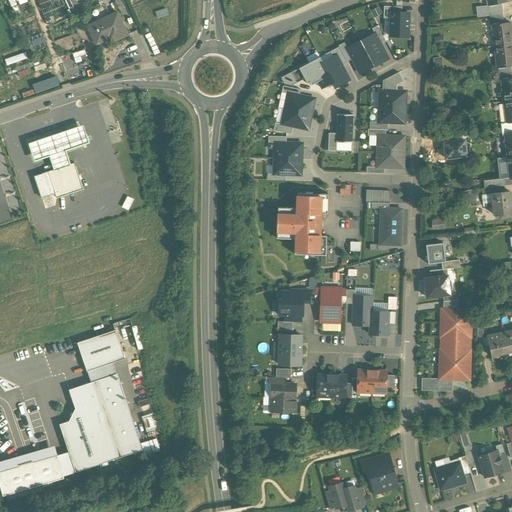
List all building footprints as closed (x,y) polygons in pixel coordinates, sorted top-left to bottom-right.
[(502,3),(489,6),(491,19),(504,17),(502,3)] [(402,7),(384,7),(384,18),(391,19),(391,13),(401,13),(402,7)] [(118,12),(88,26),(96,44),(108,39),(110,43),(128,35),(118,12)] [(408,37),(409,14),(401,13),(391,13),(391,19),(390,37),(408,37)] [(505,23),(492,25),(494,47),(511,44),(511,34),(511,23),(505,23)] [(375,34),(381,45),(386,42),(378,26),(373,29),(375,34)] [(374,66),(388,59),(381,45),(375,34),(361,41),(374,66)] [(360,73),(374,66),(361,41),(347,49),(353,59),(360,73)] [(347,62),(353,59),(347,49),(344,43),(339,46),(339,47),(347,62)] [(511,44),(494,47),(497,68),(511,66),(511,44)] [(339,47),(330,52),(333,57),(337,55),(343,66),(348,63),(347,62),(339,47)] [(333,57),(323,63),(334,85),(336,88),(350,80),(343,66),(337,55),(333,57)] [(434,57),(434,67),(443,67),(442,57),(434,57)] [(320,58),(309,63),(319,84),(323,90),(334,85),(323,63),(320,58)] [(309,63),(299,68),(305,79),(310,89),(319,84),(309,63)] [(299,68),(281,78),(284,84),(291,86),(305,79),(299,68)] [(382,91),(396,91),(396,85),(403,82),(399,73),(383,81),(382,91)] [(56,77),(33,83),(36,92),(59,86),(56,77)] [(511,78),(501,80),(503,102),(511,100),(511,78)] [(288,93),(300,96),(301,90),(283,86),(282,92),(288,93)] [(379,91),(379,107),(406,108),(407,92),(396,91),(382,91),(379,91)] [(312,115),(315,99),(300,96),(288,93),(285,109),(312,115)] [(511,100),(503,102),(506,123),(511,122),(511,100)] [(379,107),(378,123),(388,123),(405,124),(406,108),(379,107)] [(308,130),(312,115),(285,109),(281,124),(293,127),(308,130)] [(353,115),(338,114),(337,133),(337,142),(352,143),(353,115)] [(511,122),(506,123),(501,123),(502,130),(511,129),(511,122)] [(274,131),(291,135),(293,127),(281,124),(275,123),(274,131)] [(84,124),(28,141),(31,150),(34,158),(48,154),(53,169),(70,164),(65,149),(89,141),(86,132),(84,124)] [(337,133),(329,133),(328,151),(336,152),(337,142),(337,133)] [(511,134),(503,136),(497,137),(499,159),(511,157),(511,134)] [(386,136),(378,136),(378,146),(379,146),(378,152),(403,153),(404,145),(405,145),(405,137),(386,136)] [(444,159),(466,156),(464,138),(442,141),(444,159)] [(286,143),(274,143),(274,159),(302,160),(302,144),(286,143)] [(403,153),(378,152),(378,157),(377,157),(377,167),(377,168),(385,168),(404,168),(404,160),(403,160),(403,153)] [(511,157),(499,159),(501,179),(502,179),(504,179),(509,178),(509,179),(511,178),(511,157)] [(302,160),(274,159),(273,175),(285,175),(301,176),(302,160)] [(82,189),(74,163),(70,164),(53,169),(49,170),(56,192),(57,196),(82,189)] [(49,170),(34,175),(41,196),(56,192),(49,170)] [(501,179),(484,181),(485,188),(505,186),(504,179),(502,179),(501,179)] [(341,195),(351,195),(351,186),(341,186),(341,195)] [(485,188),(482,189),(482,195),(493,194),(493,193),(506,192),(505,186),(485,188)] [(390,191),(366,190),(365,203),(371,203),(390,203),(390,191)] [(506,192),(493,193),(493,194),(495,215),(511,213),(511,209),(510,192),(506,192)] [(297,193),(297,208),(278,208),(277,239),(296,239),(295,255),(326,256),(327,236),(321,236),(321,214),(328,214),(329,194),(297,193)] [(133,199),(128,196),(122,207),(128,210),(133,199)] [(402,227),(403,210),(390,210),(381,209),(380,227),(402,227)] [(432,220),(433,229),(445,229),(445,219),(432,220)] [(402,245),(402,227),(380,227),(380,245),(388,245),(402,245)] [(351,251),(361,251),(361,241),(351,241),(351,251)] [(444,243),(426,245),(429,264),(442,263),(446,262),(444,243)] [(460,260),(446,262),(442,263),(443,270),(447,269),(461,268),(460,260)] [(443,270),(430,271),(431,278),(448,276),(447,269),(443,270)] [(431,278),(425,279),(427,298),(450,295),(448,276),(431,278)] [(346,290),(322,289),(322,302),(322,316),(322,323),(339,323),(339,316),(340,316),(340,303),(346,302),(346,290)] [(284,290),(284,303),(303,303),(310,303),(310,291),(284,290)] [(354,290),(346,290),(346,302),(354,303),(354,294),(354,290)] [(372,295),(354,294),(354,303),(353,325),(372,325),(372,309),(372,295)] [(458,300),(444,302),(444,310),(458,310),(458,300)] [(279,303),(279,315),(302,316),(303,303),(284,303),(279,303)] [(390,309),(372,309),(372,325),(372,334),(389,335),(389,322),(390,309)] [(444,310),(442,310),(444,310),(443,323),(471,324),(472,312),(471,312),(471,311),(470,311),(470,310),(458,310),(444,310)] [(293,323),(278,322),(278,331),(293,331),(293,323)] [(471,324),(443,323),(443,337),(471,338),(471,335),(471,324)] [(116,330),(78,343),(87,371),(125,359),(116,330)] [(511,330),(503,333),(508,353),(508,352),(511,350),(511,330)] [(355,333),(346,333),(345,345),(354,346),(355,333)] [(503,333),(487,336),(492,357),(492,356),(492,355),(507,352),(507,353),(508,353),(503,333)] [(301,351),(301,336),(279,335),(279,350),(301,351)] [(471,338),(443,337),(443,350),(470,351),(471,351),(471,338)] [(301,366),(301,351),(279,350),(279,365),(301,366)] [(470,351),(443,350),(442,363),(470,364),(470,353),(470,351)] [(470,364),(442,363),(442,379),(453,379),(468,380),(469,380),(469,378),(470,378),(470,364)] [(276,369),(276,378),(284,378),(291,378),(292,369),(276,369)] [(373,371),(359,370),(358,378),(358,392),(372,393),(373,371)] [(387,371),(373,371),(372,393),(386,393),(387,375),(387,371)] [(117,374),(69,390),(76,409),(69,421),(60,424),(76,472),(143,450),(117,374)] [(333,375),(319,375),(318,391),(318,397),(332,397),(333,375)] [(346,376),(333,375),(332,397),(346,398),(346,383),(346,376)] [(395,375),(387,375),(386,393),(394,393),(395,375)] [(442,379),(422,378),(422,391),(452,392),(453,379),(442,379)] [(284,384),(272,384),(272,385),(272,398),(296,398),(296,384),(284,384)] [(296,398),(272,398),(271,412),(295,412),(296,398)] [(143,415),(146,431),(158,429),(155,413),(143,415)] [(497,451),(479,456),(485,477),(504,472),(497,451)] [(466,456),(458,458),(459,462),(460,462),(464,475),(471,473),(466,456)] [(379,457),(361,462),(363,469),(368,468),(381,464),(379,457)] [(381,464),(368,468),(375,490),(388,486),(392,488),(395,487),(397,483),(391,461),(381,464)] [(459,462),(435,469),(441,490),(450,487),(451,485),(454,484),(457,485),(466,483),(464,475),(460,462),(459,462)] [(355,486),(343,489),(342,483),(330,487),(331,490),(336,507),(336,508),(347,505),(349,511),(361,507),(361,506),(356,489),(355,486)] [(361,487),(356,489),(361,506),(366,505),(361,487)] [(331,490),(325,492),(330,509),(336,507),(331,490)]
